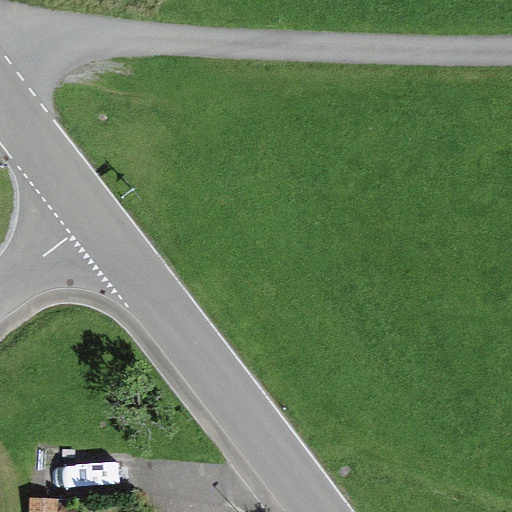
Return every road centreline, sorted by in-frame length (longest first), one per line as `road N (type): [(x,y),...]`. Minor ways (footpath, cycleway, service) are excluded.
road 1 (track): [(511,52),(0,44)]
road 2 (tertiary): [(302,511),(80,241)]
road 3 (tertiary): [(80,241),(0,126)]
